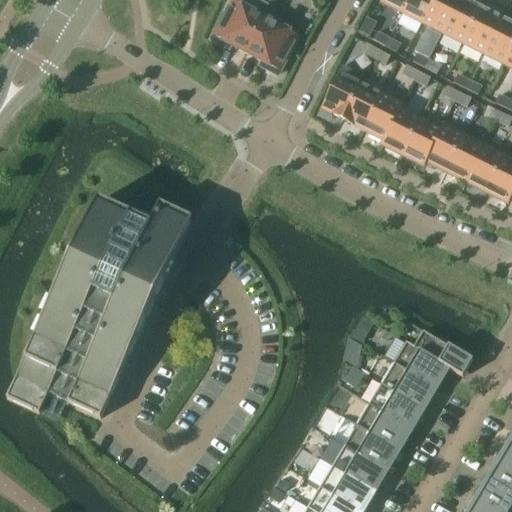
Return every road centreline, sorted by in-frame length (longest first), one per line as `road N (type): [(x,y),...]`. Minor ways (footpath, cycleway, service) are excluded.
road 1 (residential): [(268,143),(207,235),(118,428)]
road 2 (residential): [(511,267),(400,217),(268,143)]
road 3 (residential): [(268,143),(78,21)]
road 4 (residential): [(416,511),(511,351)]
road 5 (residential): [(268,143),(344,0)]
road 6 (tertiary): [(0,118),(78,21)]
